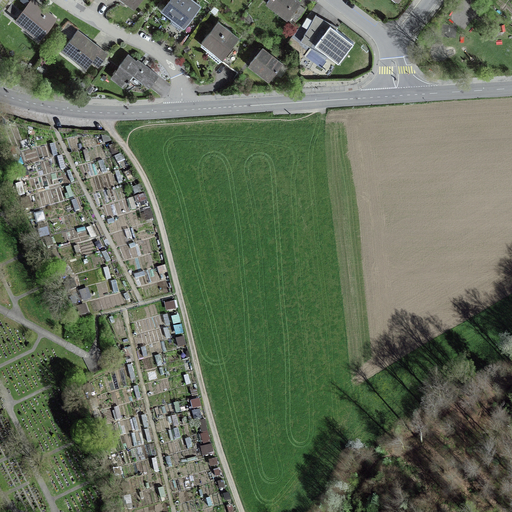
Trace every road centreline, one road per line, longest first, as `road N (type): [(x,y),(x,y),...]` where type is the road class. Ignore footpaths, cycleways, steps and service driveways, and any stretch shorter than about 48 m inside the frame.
road 1 (track): [(102,112),(157,209),(241,511)]
road 2 (unclassified): [(396,95),(183,110)]
road 3 (unclassified): [(183,110),(66,109),(0,94)]
road 4 (residential): [(183,110),(170,62),(60,0)]
